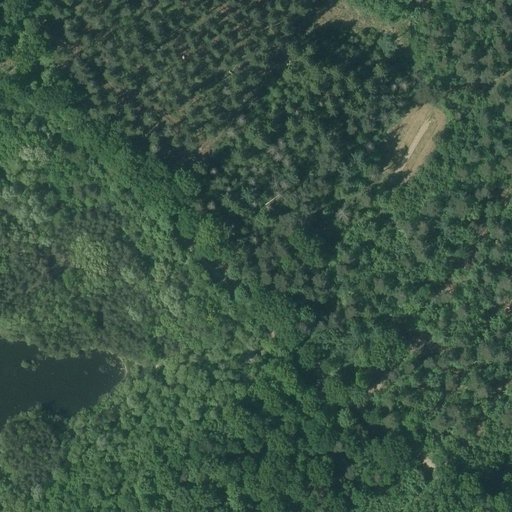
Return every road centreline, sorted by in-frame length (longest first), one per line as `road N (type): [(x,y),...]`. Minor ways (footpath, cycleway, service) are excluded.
road 1 (track): [(0,84),(53,111),(300,360),(489,511)]
road 2 (track): [(258,318),(337,205),(376,182)]
